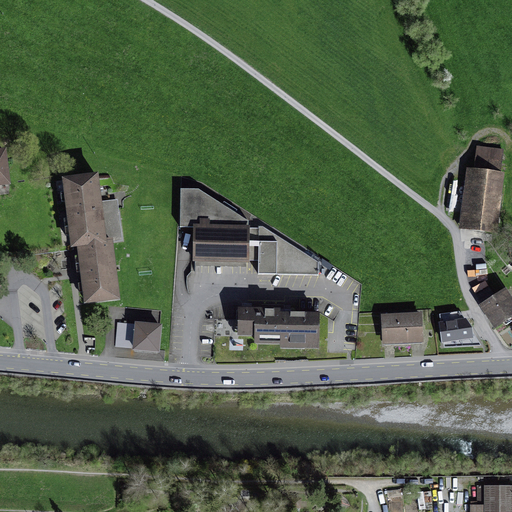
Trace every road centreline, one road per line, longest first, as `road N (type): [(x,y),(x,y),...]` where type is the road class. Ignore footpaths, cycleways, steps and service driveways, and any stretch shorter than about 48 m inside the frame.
road 1 (unclassified): [(511,365),(265,378),(0,361)]
road 2 (track): [(450,223),(149,0)]
